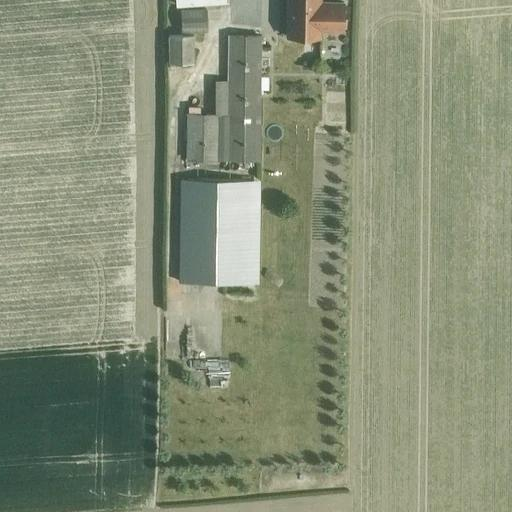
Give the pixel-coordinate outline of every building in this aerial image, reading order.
[(320,32),(342,33),(343,4),(321,4),(321,0),(287,0),(286,38),(320,39),(320,32)] [(182,11),(183,33),(209,32),(208,10),(182,11)] [(167,35),(167,63),(191,63),(191,35),(167,35)] [(225,161),(257,162),(260,37),(228,36),(226,116),(186,114),(185,159),(217,160),(218,121),(226,122),(225,161)] [(179,283),(247,284),(248,179),(180,178),(180,230),(179,283)] [(190,337),(219,339),(220,322),(191,320),(190,337)] [(194,348),(194,363),(222,363),(222,348),(194,348)]
